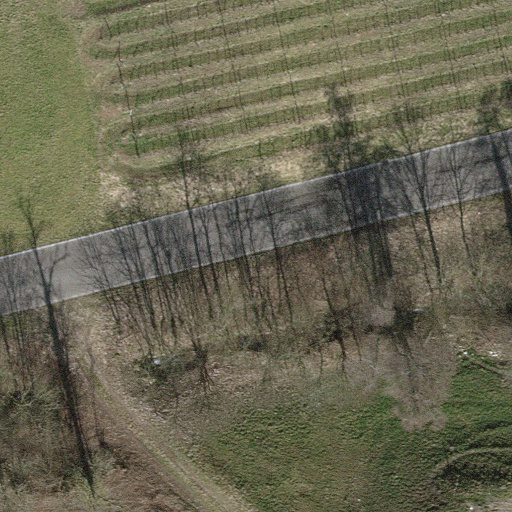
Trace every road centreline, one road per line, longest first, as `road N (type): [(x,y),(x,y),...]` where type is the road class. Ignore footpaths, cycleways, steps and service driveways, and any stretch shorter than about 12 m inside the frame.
road 1 (tertiary): [(0,296),(511,164)]
road 2 (track): [(207,511),(77,365),(34,286)]
